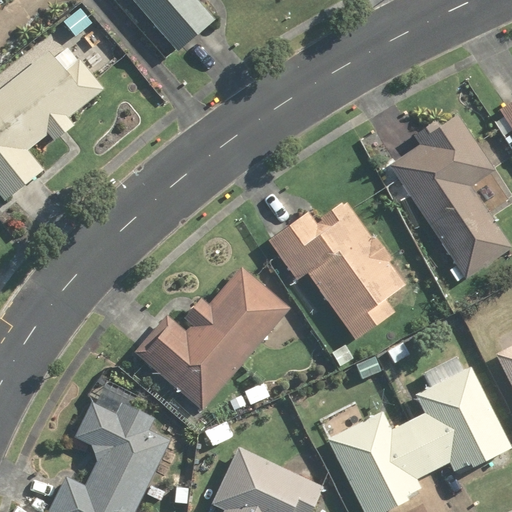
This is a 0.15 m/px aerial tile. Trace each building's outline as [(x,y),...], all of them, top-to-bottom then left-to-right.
[(129,0),(176,56),(216,23),(197,0),(129,0)] [(0,200),(2,204),(44,171),(29,151),(45,139),(51,147),(76,128),(69,119),(103,92),(78,60),(62,73),(48,54),(0,91),(0,200)] [(511,100),(500,108),(511,125),(511,100)] [(470,187),(493,171),(454,113),(413,142),(417,147),(387,167),(463,279),(511,247),(470,187)] [(305,212),(266,241),(296,280),(305,273),(355,340),(393,312),(382,298),(403,283),(342,199),(312,222),(305,212)] [(164,317),(132,352),(198,412),(290,311),(240,266),(204,305),(197,298),(180,317),(189,325),(182,333),(164,317)] [(511,394),(511,346),(492,357),(511,394)] [(461,371),(428,388),(413,396),(423,415),(391,432),(381,413),(326,442),(362,511),(388,511),(406,503),(403,497),(420,488),(416,480),(448,463),(453,473),(466,466),(468,471),(511,448),(469,367),(461,371)] [(139,402),(100,382),(71,437),(97,451),(80,484),(63,475),(43,511),(132,511),(170,443),(147,430),(153,420),(135,410),(139,402)] [(260,382),(226,400),(236,418),(269,400),(260,382)] [(307,511),(320,486),(236,446),(209,503),(222,509),(220,511),(307,511)]
